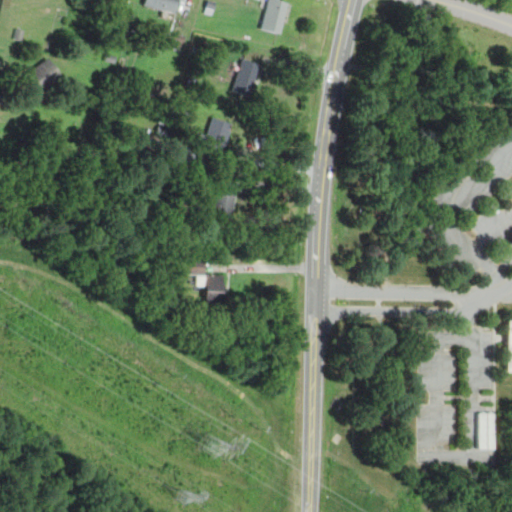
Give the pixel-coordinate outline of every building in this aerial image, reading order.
[(174,14),(176,0),(143,0),(142,7),(174,14)] [(265,0),(260,30),(280,33),(286,1),(279,0),(265,0)] [(36,92),(60,78),(49,58),(24,72),(36,92)] [(230,90),(248,96),(258,64),(241,58),(230,90)] [(200,148),(220,155),(230,123),(210,117),(200,148)] [(225,221),(234,191),(218,187),(209,216),(225,221)] [(196,275),(196,287),(205,287),(204,306),(223,306),(223,276),(204,276),(204,260),(187,260),(186,275),(196,275)] [(511,318),(500,318),(498,368),(511,368),(511,318)]
